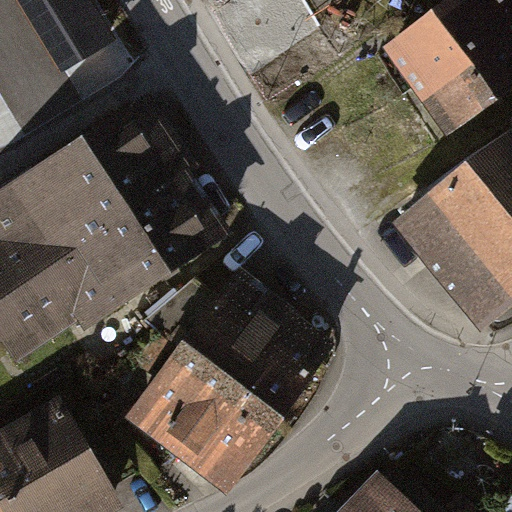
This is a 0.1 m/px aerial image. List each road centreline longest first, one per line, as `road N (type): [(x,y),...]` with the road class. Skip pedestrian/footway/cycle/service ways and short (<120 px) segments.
road 1 (tertiary): [(150,0),(306,242),(372,318),(417,351)]
road 2 (tertiary): [(223,511),(327,444),(417,351)]
